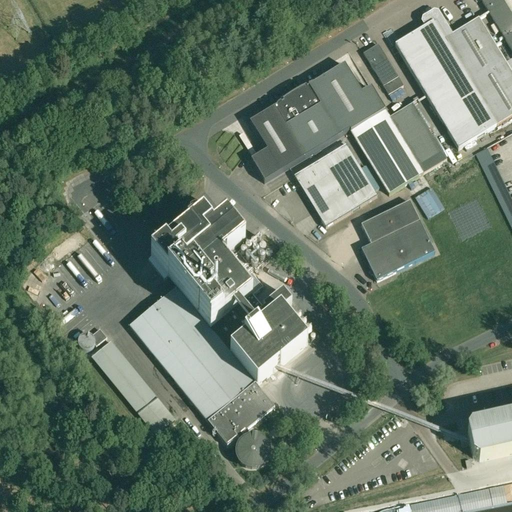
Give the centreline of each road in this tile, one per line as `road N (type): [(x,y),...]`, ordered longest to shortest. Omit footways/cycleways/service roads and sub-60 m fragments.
road 1 (unclassified): [(404,391),(359,308),(211,169),(205,153),(213,124),(413,0)]
road 2 (unclassified): [(248,511),(404,391)]
road 3 (unclassified): [(404,391),(511,327)]
